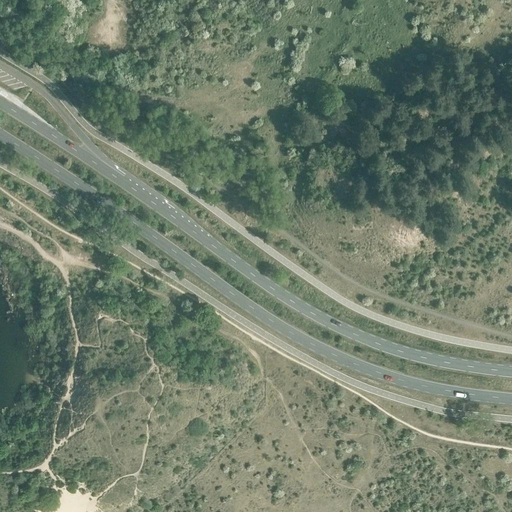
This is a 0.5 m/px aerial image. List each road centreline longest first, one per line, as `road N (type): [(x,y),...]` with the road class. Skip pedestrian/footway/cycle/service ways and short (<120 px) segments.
road 1 (primary): [(0,134),(321,350),(420,386),(511,399)]
road 2 (unknown): [(376,511),(360,491),(332,481),(302,446),(253,354),(132,284),(75,263),(0,202)]
road 3 (primary): [(511,374),(418,358),(319,318),(111,174)]
road 4 (primary): [(111,174),(0,102)]
